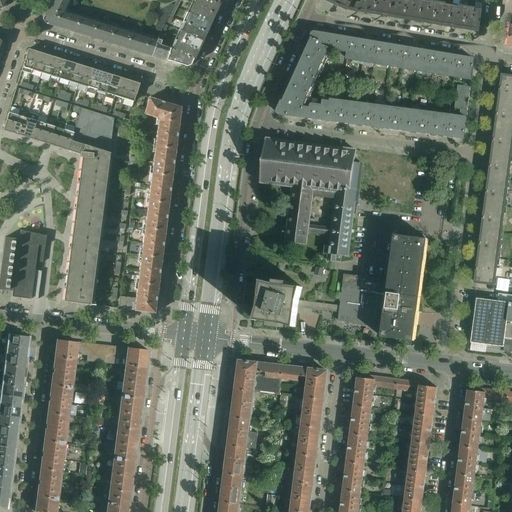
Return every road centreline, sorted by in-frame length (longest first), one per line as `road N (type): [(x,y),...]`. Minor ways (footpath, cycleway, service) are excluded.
road 1 (primary): [(206,303),(234,120),(284,0)]
road 2 (primary): [(257,0),(218,96),(189,285)]
road 3 (residential): [(476,152),(258,126)]
road 4 (residential): [(476,152),(452,365)]
road 5 (residential): [(196,85),(171,271),(189,285)]
road 6 (residential): [(38,320),(56,177),(46,165),(0,150)]
road 7 (residential): [(206,303),(235,285),(258,126)]
road 8 (residential): [(22,511),(48,321)]
road 9 (residential): [(196,85),(17,30)]
road 10 (residential): [(306,17),(488,53)]
road 11 (residential): [(344,352),(322,511)]
road 12 (residential): [(452,365),(439,511)]
road 13 (residential): [(202,338),(344,352)]
road 14 (primary): [(178,371),(161,511)]
road 15 (residential): [(182,336),(48,321)]
road 16 (residential): [(208,511),(222,412),(196,390)]
road 17 (primary): [(181,511),(196,390)]
road 18 (residential): [(155,392),(140,511)]
